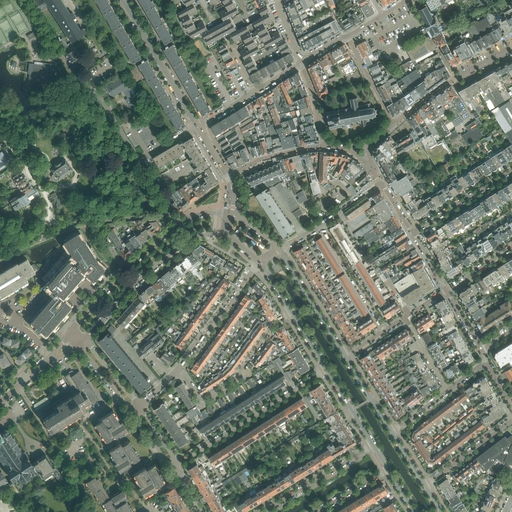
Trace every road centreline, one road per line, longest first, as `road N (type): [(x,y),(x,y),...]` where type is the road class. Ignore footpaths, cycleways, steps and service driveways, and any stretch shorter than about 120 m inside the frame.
road 1 (residential): [(198,126),(140,162),(61,54)]
road 2 (tertiary): [(85,339),(176,247),(205,233),(225,235)]
road 3 (residential): [(173,463),(326,368)]
road 4 (residential): [(178,367),(199,399),(209,399),(235,382),(270,327),(290,311)]
road 5 (tertiary): [(178,224),(71,331)]
road 6 (residential): [(141,509),(81,424),(118,396)]
road 7 (unclassified): [(198,126),(123,0)]
road 8 (residential): [(178,367),(259,261)]
road 9 (residential): [(412,231),(380,182),(321,225)]
road 10 (residential): [(264,511),(372,445)]
road 11 (tertiary): [(344,356),(278,249)]
road 12 (residential): [(321,225),(385,329)]
